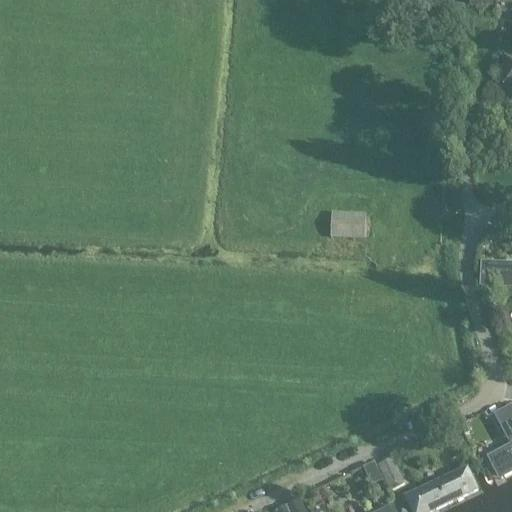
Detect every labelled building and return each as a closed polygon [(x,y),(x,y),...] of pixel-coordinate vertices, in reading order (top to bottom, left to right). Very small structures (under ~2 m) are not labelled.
[(511,8),(511,0),(466,0),(466,9),(511,8)] [(365,217),(331,215),(330,240),(365,241),(365,217)] [(482,264),(480,290),(482,290),(511,292),(511,266),(482,264)] [(511,410),(497,418),(511,447),(511,446),(511,410)] [(511,477),(511,447),(488,460),(500,484),(511,477)] [(391,494),(406,487),(393,462),(379,469),(391,494)] [(377,466),(365,471),(373,488),(384,484),(377,466)] [(440,511),(481,493),(469,469),(405,499),(411,511),(440,511)]
